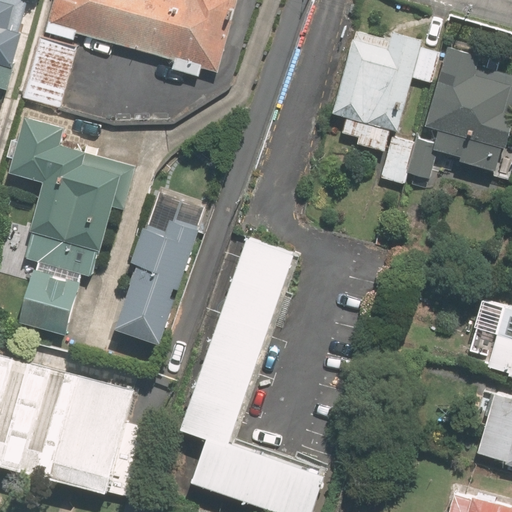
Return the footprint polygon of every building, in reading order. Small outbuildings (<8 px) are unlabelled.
[(16,33),(25,0),(0,0),(0,107),(2,108),(23,35),(16,33)] [(203,66),(219,71),(240,0),(53,0),(44,32),(72,40),(76,28),(171,57),(168,65),(200,75),(203,66)] [(409,183),(421,141),(406,135),(422,77),(437,81),(446,50),(431,45),(435,30),(400,20),(396,36),(364,28),(341,111),(352,114),(348,129),(367,135),(365,142),(392,149),(385,176),(409,183)] [(502,175),(511,177),(511,68),(486,63),(490,46),(452,38),(435,123),(446,126),(444,139),(425,136),(418,171),(436,176),(442,147),(471,152),(469,162),(503,168),(502,175)] [(31,232),(24,258),(38,262),(81,274),(93,277),(113,206),(125,209),(137,166),(61,145),(65,129),(25,117),(9,173),(44,183),(30,232),(31,232)] [(115,330),(161,346),(207,209),(153,191),(129,262),(137,265),(115,330)] [(313,248),(261,229),(194,420),(220,429),(203,478),(299,511),(326,511),(341,471),(246,437),(313,248)] [(79,282),(81,274),(38,262),(36,270),(79,282)] [(36,270),(33,270),(18,323),(66,336),(81,283),(79,282),(36,270)] [(511,317),(506,337),(505,337),(497,366),(511,369),(511,317)] [(0,453),(111,482),(136,384),(0,349),(0,453)] [(511,391),(504,389),(487,452),(511,458),(511,391)] [(511,511),(511,494),(484,487),(477,511),(511,511)]
